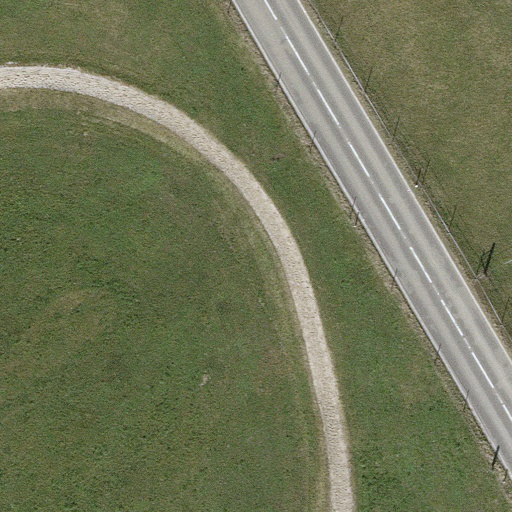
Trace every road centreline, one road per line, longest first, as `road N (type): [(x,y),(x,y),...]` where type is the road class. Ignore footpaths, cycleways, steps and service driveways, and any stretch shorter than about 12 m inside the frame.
road 1 (unknown): [(0,98),(49,88),(156,113),(247,180),(325,318),(346,462),(341,511)]
road 2 (tertiary): [(259,0),(511,428)]
